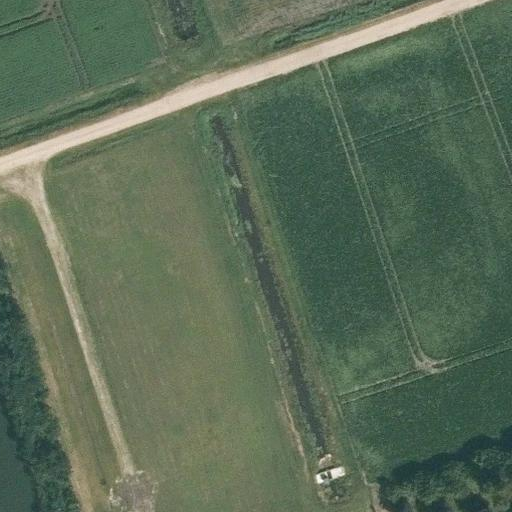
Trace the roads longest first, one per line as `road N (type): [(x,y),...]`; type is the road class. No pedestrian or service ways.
road 1 (track): [(26,154),(138,511)]
road 2 (track): [(470,0),(193,94)]
road 3 (track): [(193,94),(26,154)]
